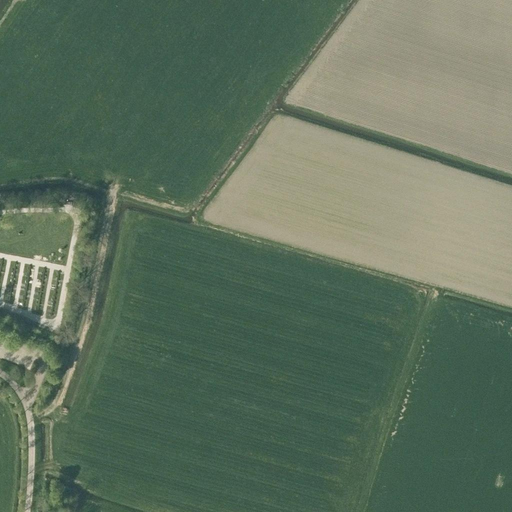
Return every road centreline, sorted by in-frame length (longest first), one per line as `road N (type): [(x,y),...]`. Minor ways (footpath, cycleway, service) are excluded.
road 1 (track): [(109,203),(58,397),(29,418)]
road 2 (unclassified): [(26,511),(29,418),(0,374)]
